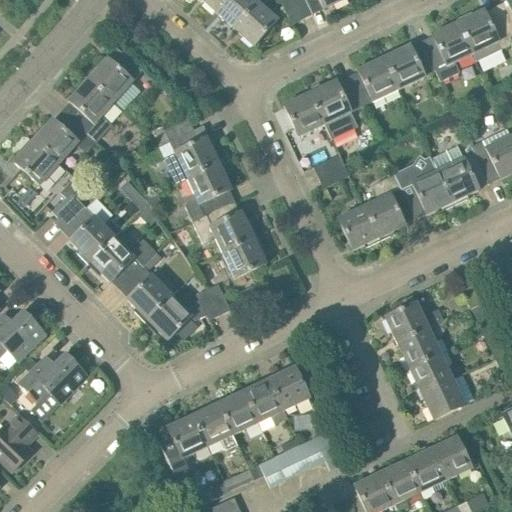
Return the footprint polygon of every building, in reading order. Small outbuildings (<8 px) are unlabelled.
[(215,14),(227,0),(200,0),(215,13),(214,13),(215,14)] [(234,31),(257,5),(251,0),(227,0),(215,14),(216,14),(234,30),(233,30),(234,31)] [(292,27),(303,21),(292,0),(278,0),(279,0),(292,27)] [(312,17),(304,0),(292,0),(303,21),(312,17)] [(317,0),(323,11),(324,11),(324,10),(345,0),(346,0),(347,0),(317,0)] [(509,9),(498,14),(509,39),(511,37),(511,0),(508,0),(505,2),(509,9)] [(253,48),(277,23),(257,5),(234,31),(235,31),(253,47),(252,47),(253,48)] [(471,15),(456,22),(472,56),(476,64),(511,46),(511,44),(509,39),(498,14),(486,19),(483,12),(472,18),(471,15)] [(455,65),(472,56),(456,22),(441,29),(443,32),(431,37),(435,44),(423,49),(440,84),(460,75),(455,65)] [(440,84),(423,49),(412,55),(409,48),(398,53),(397,51),(382,58),(398,92),(435,74),(439,85),(440,84)] [(96,68),(86,80),(114,105),(142,73),(122,55),(112,66),(106,60),(98,70),(96,68)] [(361,109),(398,92),(382,58),(368,64),(369,67),(357,72),(361,79),(350,84),(361,109)] [(102,118),(114,105),(86,80),(75,92),(76,94),(68,103),(75,109),(67,118),(96,145),(111,127),(102,118)] [(323,86),(309,93),(325,126),(323,127),(330,142),(332,141),(357,129),(350,115),(361,109),(350,84),(338,90),(335,83),(324,88),(323,86)] [(508,104),(503,92),(491,98),(497,109),(508,104)] [(295,102),(283,108),(298,139),(323,127),(325,126),(309,93),(294,100),(295,102)] [(96,145),(67,118),(66,119),(61,114),(60,115),(65,120),(57,130),(50,124),(44,131),(41,129),(31,141),(59,166),(76,147),(86,156),(95,145),(96,145)] [(188,121),(164,133),(170,146),(203,128),(203,127),(194,132),(188,121)] [(164,161),(163,161),(175,186),(175,188),(187,182),(187,181),(221,165),(214,150),(211,151),(207,141),(209,140),(203,128),(170,146),(175,156),(164,161)] [(506,132),(471,149),(474,156),(486,180),(497,175),(500,182),(511,176),(511,139),(511,138),(510,139),(506,132)] [(40,188),(59,166),(31,141),(20,153),(22,155),(13,164),(40,188)] [(474,156),(463,161),(457,148),(431,161),(453,207),(468,200),(467,198),(478,193),(475,186),(486,180),(474,156)] [(318,180),(344,168),(338,157),(331,161),(313,170),(318,180)] [(439,214),(453,207),(431,161),(430,161),(429,159),(425,161),(419,157),(412,168),(393,177),(412,216),(423,210),(427,217),(438,212),(439,214)] [(194,196),(185,208),(191,223),(229,206),(224,195),(229,193),(231,192),(225,180),(228,179),(221,165),(187,181),(187,182),(194,196)] [(323,191),(341,183),(349,179),(344,168),(318,180),(323,191)] [(412,216),(393,177),(372,187),(376,203),(364,209),(380,243),(394,236),(393,233),(404,228),(401,221),(412,216)] [(127,184),(122,190),(127,196),(133,190),(127,184)] [(66,229),(86,210),(87,211),(95,201),(88,194),(79,203),(71,195),(52,214),(57,220),(66,229)] [(146,200),(150,207),(154,213),(161,209),(161,204),(156,195),(146,200)] [(222,255),(256,239),(249,224),(247,225),(241,214),(234,217),(229,206),(191,223),(203,247),(215,241),(222,255)] [(365,250),(380,243),(364,209),(338,221),(353,253),(364,247),(365,250)] [(103,227),(87,211),(86,210),(66,229),(75,238),(69,243),(78,252),(76,254),(87,265),(121,232),(111,222),(107,222),(103,227)] [(130,255),(115,239),(121,233),(121,232),(87,265),(99,277),(101,275),(109,284),(115,279),(124,289),(144,269),(157,256),(143,242),(130,255)] [(222,255),(234,281),(266,266),(260,254),(262,253),(256,239),(222,255)] [(161,260),(157,256),(144,269),(148,273),(161,260)] [(172,297),(148,273),(144,269),(124,289),(132,297),(127,302),(135,311),(134,313),(145,324),(172,297)] [(470,311),(481,306),(469,280),(458,285),(470,311)] [(230,312),(221,294),(217,286),(208,291),(220,317),(230,312)] [(172,297),(145,324),(156,336),(158,334),(167,343),(191,319),(195,323),(206,317),(209,323),(220,317),(208,291),(206,292),(196,297),(198,303),(184,309),(172,297)] [(415,305),(412,298),(412,297),(398,304),(402,312),(384,320),(385,321),(386,320),(392,333),(391,333),(397,346),(443,324),(437,311),(422,318),(416,305),(415,305)] [(484,313),(474,318),(482,336),(493,331),(484,313)] [(18,364),(45,337),(23,314),(11,325),(3,317),(0,319),(0,358),(7,352),(18,364)] [(440,356),(429,332),(444,324),(443,324),(397,346),(403,358),(404,358),(410,370),(440,356)] [(493,331),(482,336),(491,354),(502,349),(493,331)] [(61,407),(87,379),(65,356),(47,374),(39,365),(19,386),(38,405),(48,395),(61,407)] [(421,397),(452,382),(440,356),(410,370),(416,383),(415,384),(421,397)] [(507,387),(511,384),(511,371),(505,357),(495,362),(507,387)] [(284,413),(309,401),(294,369),(293,369),(294,371),(281,376),(281,375),(267,382),(286,420),(287,420),(284,413)] [(274,426),(286,420),(267,382),(256,387),(256,389),(243,395),(258,425),(270,419),(274,426)] [(434,422),(465,407),(452,382),(421,397),(427,409),(428,408),(434,422)] [(0,391),(0,396),(11,406),(19,398),(6,385),(0,391)] [(233,437),(258,425),(243,395),(231,401),(230,400),(217,406),(233,437)] [(239,450),(233,437),(217,406),(205,412),(206,413),(193,419),(208,449),(220,444),(226,456),(239,450)] [(511,438),(511,413),(503,418),(503,416),(502,417),(511,438)] [(37,436),(23,422),(17,416),(6,427),(5,426),(0,430),(0,462),(12,474),(31,454),(25,448),(37,436)] [(183,461),(208,449),(193,419),(180,425),(180,424),(167,430),(173,443),(160,449),(176,481),(189,474),(183,461)] [(329,472),(340,467),(325,436),(307,444),(299,448),(303,457),(310,470),(325,463),(329,472)] [(468,451),(463,454),(456,439),(455,439),(455,440),(443,446),(443,445),(430,451),(445,483),(471,471),(470,470),(475,467),(468,451)] [(299,448),(274,460),(278,469),(285,482),(310,470),(303,457),(299,448)] [(419,495),(445,483),(430,451),(417,457),(418,458),(405,464),(419,495)] [(274,460),(259,467),(264,477),(270,489),(285,482),(278,469),(274,460)] [(405,502),(419,495),(405,464),(393,470),(392,469),(379,475),(394,507),(396,511),(399,511),(408,508),(405,502)] [(249,471),(237,477),(242,487),(254,481),(249,471)] [(365,511),(383,511),(394,507),(379,475),(367,481),(367,482),(355,488),(355,487),(354,487),(365,511)] [(237,477),(224,483),(229,494),(242,487),(237,477)] [(203,506),(229,494),(224,483),(198,496),(203,506)] [(483,496),(466,503),(470,511),(477,511),(488,507),(483,496)] [(212,511),(238,511),(239,511),(234,500),(212,510),(212,511)]
